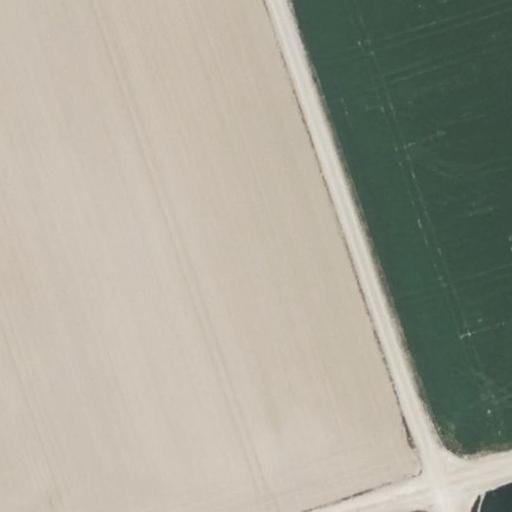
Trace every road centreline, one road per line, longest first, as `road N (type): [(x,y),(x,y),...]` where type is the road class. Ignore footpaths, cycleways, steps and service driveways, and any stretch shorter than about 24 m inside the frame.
road 1 (track): [(451,511),(278,0)]
road 2 (track): [(361,511),(511,464)]
